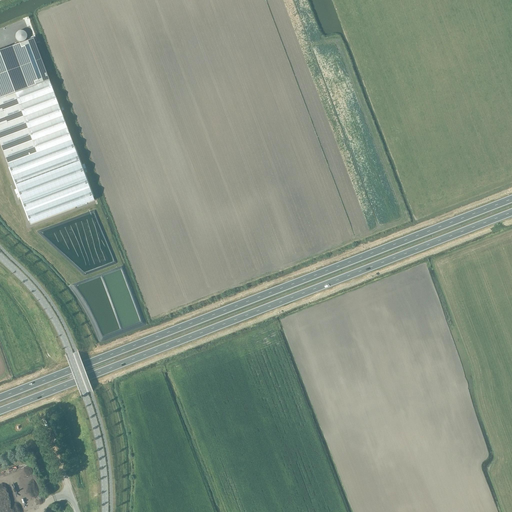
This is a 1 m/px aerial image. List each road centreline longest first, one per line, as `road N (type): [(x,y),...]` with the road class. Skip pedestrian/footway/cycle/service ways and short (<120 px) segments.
road 1 (trunk): [(0,411),(511,212)]
road 2 (trunk): [(511,199),(0,397)]
road 3 (tertiary): [(103,511),(98,445),(64,342),(34,291),(0,257)]
